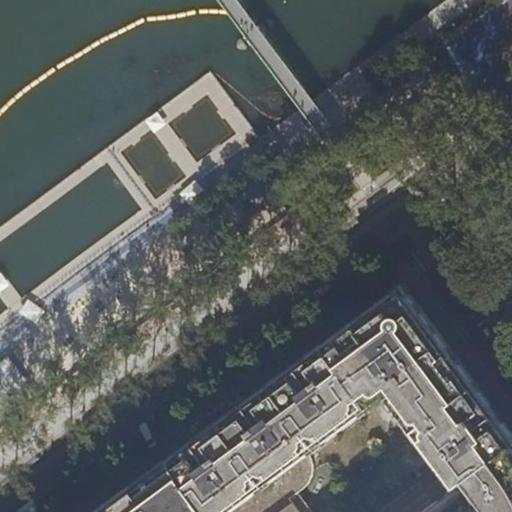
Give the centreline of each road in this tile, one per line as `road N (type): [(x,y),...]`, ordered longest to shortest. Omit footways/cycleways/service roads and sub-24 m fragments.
road 1 (residential): [(390,219),(0,508)]
road 2 (residential): [(511,384),(390,219)]
road 3 (residential): [(511,129),(390,219)]
